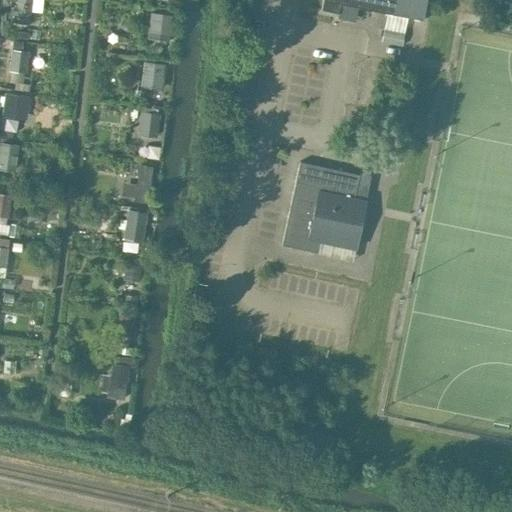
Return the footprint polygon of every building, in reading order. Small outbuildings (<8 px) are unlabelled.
[(422,21),(426,0),(322,0),(321,10),(338,13),(340,4),(422,21)] [(153,13),(149,36),(169,39),(172,16),(153,13)] [(382,41),(401,45),(403,34),(384,30),(382,41)] [(28,76),(29,50),(12,49),(11,75),(28,76)] [(139,86),(160,88),(163,63),(142,61),(139,86)] [(2,93),(0,128),(0,130),(17,132),(18,119),(28,119),(29,94),(2,93)] [(137,112),(137,136),(159,136),(159,112),(137,112)] [(160,137),(149,136),(147,157),(158,158),(160,137)] [(0,169),(14,170),(15,143),(0,142),(0,169)] [(299,162),(281,245),(317,253),(320,241),(355,249),(365,201),(353,198),(359,175),(299,162)] [(150,166),(133,165),(133,183),(121,183),(121,198),(150,199),(150,166)] [(124,209),(122,239),(142,241),(145,210),(124,209)] [(126,396),(128,364),(107,362),(105,395),(126,396)]
